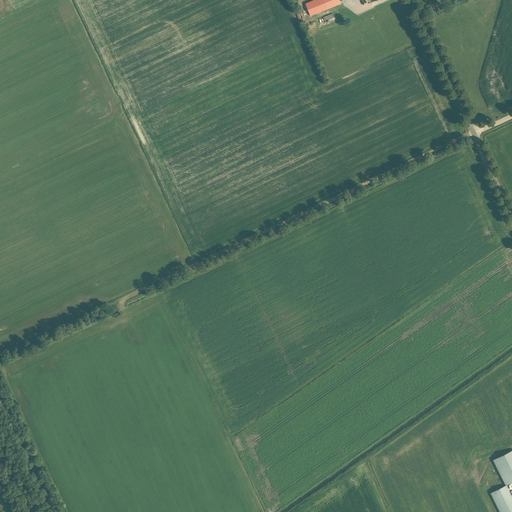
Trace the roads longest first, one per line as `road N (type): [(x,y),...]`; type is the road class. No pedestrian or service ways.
road 1 (track): [(66,511),(0,367),(121,311),(125,298),(473,132)]
road 2 (tertiary): [(511,220),(413,0)]
